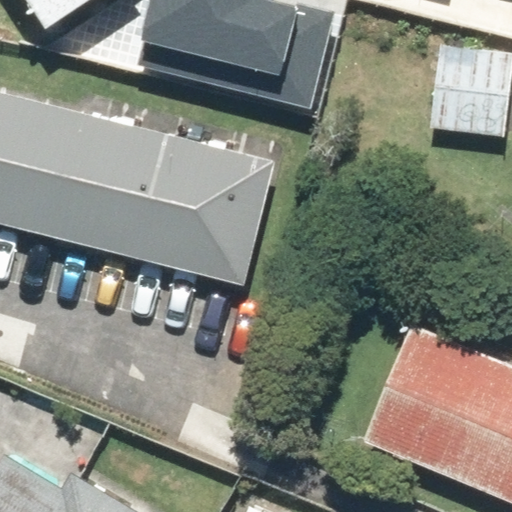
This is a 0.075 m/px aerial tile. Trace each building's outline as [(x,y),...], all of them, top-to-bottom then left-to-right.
[(48,0),(66,29),(112,0),(48,0)] [(160,0),(150,44),(318,85),(337,8),(303,0),(160,0)] [(511,41),(451,33),(438,123),(511,132),(511,41)] [(0,79),(0,221),(259,284),(291,151),(0,79)] [(511,361),(423,322),(374,433),(511,492),(511,361)] [(0,511),(163,511),(164,511),(76,461),(64,482),(7,450),(1,460),(0,459),(0,511)] [(297,511),(256,496),(249,511),(297,511)]
